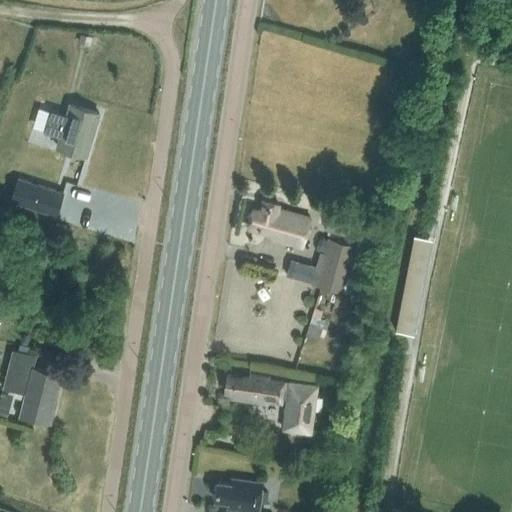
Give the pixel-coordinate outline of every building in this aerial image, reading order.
[(86,155),(100,112),(71,103),(68,114),(51,108),(44,131),(61,136),(58,146),(86,155)] [(21,164),(27,145),(7,138),(1,158),(21,164)] [(18,177),(11,200),(57,214),(64,191),(18,177)] [(277,208),(279,204),(264,200),(261,210),(253,208),(249,224),(271,230),(269,236),(302,245),(310,217),(277,208)] [(326,229),(358,238),(362,220),(331,212),(326,229)] [(394,328),(412,331),(429,235),(411,232),(394,328)] [(319,285),(343,292),(356,245),(335,239),(330,255),(328,254),(319,285)] [(49,421),(61,373),(33,366),(36,354),(13,348),(3,387),(26,392),(20,414),(49,421)] [(284,388),(285,380),(270,378),(270,375),(250,373),(249,377),(228,374),(226,391),(234,392),(233,397),(267,402),(267,399),(282,401),(283,397),(287,397),(289,389),(284,388)] [(290,381),(289,389),(287,397),(284,428),(312,432),(318,385),(290,381)] [(218,481),(216,499),(229,501),(228,507),(259,511),(261,500),(267,501),(268,491),(262,491),(263,481),(238,478),(237,483),(218,481)] [(311,485),(306,511),(323,511),(324,510),(327,487),(311,485)] [(278,486),(274,511),(277,511),(290,511),(292,506),(294,489),(278,486)]
